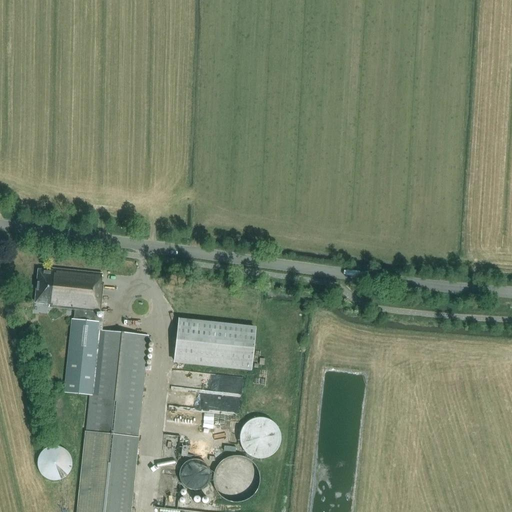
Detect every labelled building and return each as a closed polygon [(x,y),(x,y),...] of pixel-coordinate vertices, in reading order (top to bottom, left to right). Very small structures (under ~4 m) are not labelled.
[(100,284),(101,274),(52,269),(52,272),(38,271),(34,304),(48,305),(48,308),(74,310),(76,310),(99,313),(102,284),(100,284)] [(76,310),(74,310),(74,313),(66,393),(89,395),(76,511),(128,511),(147,336),(102,332),(104,313),(99,313),(76,310)] [(173,361),(250,370),(254,331),(177,321),(173,361)] [(241,431),(240,436),(240,440),(240,443),(241,447),(243,450),(245,452),(248,455),(251,456),(254,458),(258,458),(261,459),(265,458),(269,456),(273,455),(276,452),(278,449),(279,445),(280,442),(281,438),(280,435),(280,432),(278,429),(276,425),(273,422),(269,420),(265,418),(262,418),(258,418),(253,419),(249,421),(246,423),(243,427),(241,431)] [(54,481),(57,480),(60,479),(63,478),(66,475),(68,473),(69,470),(70,467),(71,464),(70,461),(69,457),(68,455),(66,452),(63,449),(60,448),(57,447),(54,447),(51,447),(47,448),(44,449),(41,452),(39,455),(38,457),(37,461),(37,464),(37,467),(38,470),(39,473),(41,475),(44,478),(47,479),(51,480),(54,481)] [(233,504),(238,503),(243,502),(247,499),(250,497),(253,493),(255,489),(256,485),(257,480),(256,475),(255,472),(253,468),(250,464),(247,461),(243,459),(238,457),(233,457),(229,457),(224,459),(220,461),(217,464),(214,468),(212,472),(211,475),(210,480),(211,485),(212,489),(214,493),(217,497),(220,499),(224,502),(229,503),(233,504)] [(192,491),(195,491),(198,490),(200,489),(203,487),(205,484),(206,482),(207,479),(207,476),(207,472),(206,469),(205,467),(203,464),(200,462),(198,461),(195,460),(192,460),(188,460),(186,461),(183,462),(181,464),(179,467),(177,469),(176,472),(176,476),(176,479),(177,482),(179,484),(181,487),(183,489),(186,490),(188,491),(192,491)]
